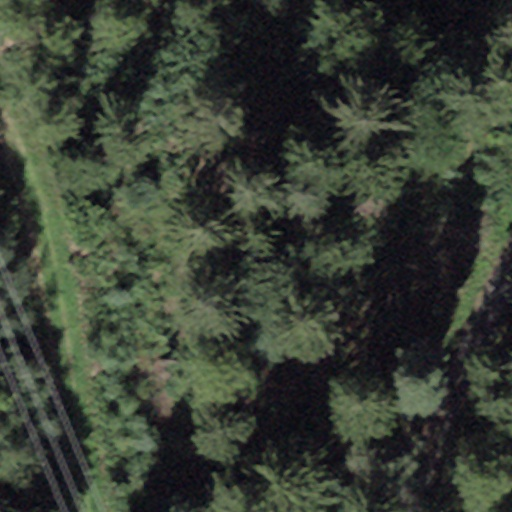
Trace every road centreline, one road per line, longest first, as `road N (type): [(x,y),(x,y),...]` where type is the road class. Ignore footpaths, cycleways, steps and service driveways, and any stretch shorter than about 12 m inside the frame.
road 1 (track): [(0,142),(83,236),(67,511)]
road 2 (track): [(417,511),(511,309)]
